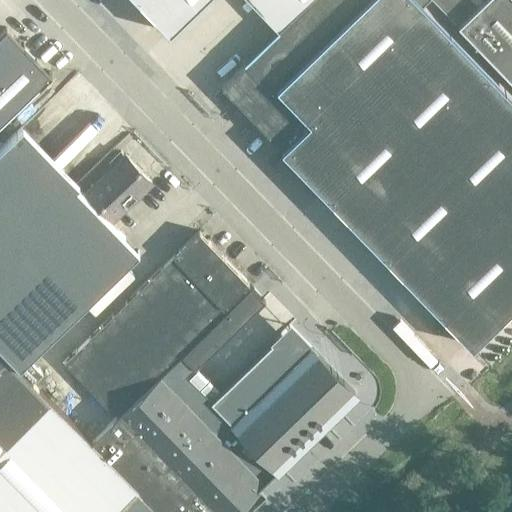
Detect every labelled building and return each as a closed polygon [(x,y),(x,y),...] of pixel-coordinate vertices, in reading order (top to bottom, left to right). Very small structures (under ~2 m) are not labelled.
[(201,0),(137,0),(168,32),(201,0)] [(505,90),(417,0),(366,0),(271,92),(244,63),(221,86),(281,148),(281,149),(359,230),(505,90)] [(252,0),(305,59),(366,0),(252,0)] [(511,0),(434,0),(511,80),(511,0)] [(0,123),(50,74),(6,28),(0,34),(0,123)] [(511,194),(511,97),(505,90),(359,230),(415,287),(511,194)] [(0,263),(77,188),(19,128),(0,146),(0,263)] [(138,251),(110,222),(151,182),(125,155),(83,194),(77,188),(0,263),(0,346),(33,381),(42,372),(28,358),(138,251)] [(511,194),(415,287),(471,345),(511,305),(511,194)] [(113,413),(248,283),(198,231),(63,361),(113,413)] [(95,437),(91,440),(0,348),(0,511),(229,511),(276,467),(354,389),(312,348),(296,364),(271,339),(210,399),(185,373),(194,365),(264,299),(251,285),(113,419),(101,407),(83,425),(95,437)]
